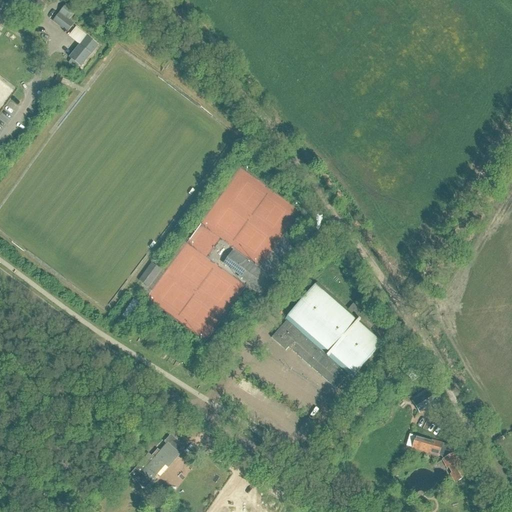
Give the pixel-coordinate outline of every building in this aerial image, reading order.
[(39,11),(44,6),(36,0),(28,0),(27,2),(39,11)] [(67,33),(73,25),(68,21),(75,13),(66,5),(53,22),(67,33)] [(81,67),(98,46),(87,37),(70,58),(81,67)] [(263,286),(269,279),(232,252),(224,262),(240,274),(238,277),(259,293),(263,286)] [(148,287),(161,270),(152,264),(140,281),(148,287)] [(348,310),(317,283),(284,320),(286,322),(271,338),(285,351),(288,348),(335,389),(348,375),(352,379),(384,342),(370,329),(375,323),(353,304),(348,310)] [(421,411),(438,400),(432,390),(415,400),(421,411)] [(180,438),(186,430),(177,424),(171,431),(180,438)] [(148,454),(129,476),(143,489),(149,482),(150,483),(170,459),(173,462),(180,455),(177,453),(183,447),(170,435),(164,443),(166,445),(159,452),(157,450),(151,457),(148,454)] [(441,457),(451,474),(450,475),(455,483),(468,476),(454,453),(450,447),(415,437),(412,448),(441,457)] [(204,456),(206,458),(209,460),(213,453),(214,453),(209,449),(204,456)]
